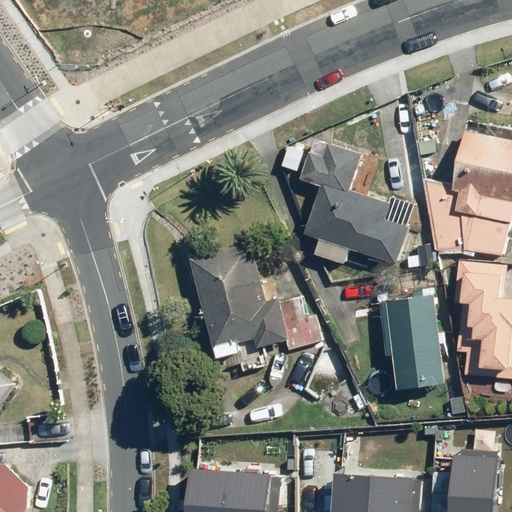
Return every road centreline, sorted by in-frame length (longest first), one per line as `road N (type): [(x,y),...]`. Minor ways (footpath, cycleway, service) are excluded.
road 1 (residential): [(461,0),(298,62),(63,174)]
road 2 (residential): [(129,511),(122,367),(63,174)]
